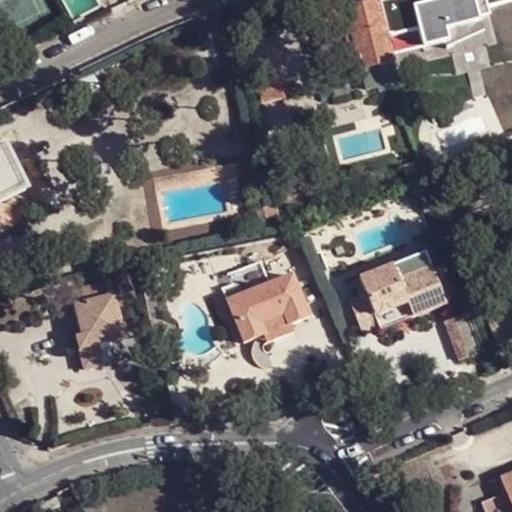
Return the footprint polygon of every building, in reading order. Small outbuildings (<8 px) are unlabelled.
[(365,90),(399,82),(387,33),(379,4),(378,0),(377,0),(344,8),(365,90)] [(394,0),(379,4),(387,33),(405,29),(397,0),(394,0)] [(443,0),(411,0),(427,52),(456,45),(452,30),(482,21),(475,0),(444,0),(443,0)] [(301,15),(281,20),(285,33),(305,28),(301,15)] [(0,201),(27,188),(6,145),(0,148),(0,201)] [(424,177),(433,173),(429,159),(419,161),(424,177)] [(440,175),(429,179),(445,222),(458,217),(440,175)] [(424,195),(402,205),(411,225),(433,216),(424,195)] [(403,261),(393,266),(399,280),(409,276),(403,261)] [(285,315),(289,326),(309,318),(292,276),(268,285),(259,263),(227,276),(232,288),(223,292),(244,343),(264,335),(260,325),(285,315)] [(399,280),(393,266),(358,280),(364,294),(349,300),(362,334),(378,327),(376,322),(404,310),(409,322),(447,307),(430,268),(409,276),(399,280)] [(125,272),(114,275),(117,286),(127,284),(125,272)] [(78,351),(99,346),(128,339),(126,332),(122,331),(110,282),(70,291),(73,306),(72,307),(80,337),(75,339),(78,351)] [(511,304),(485,317),(499,348),(511,340),(511,304)] [(380,334),(409,322),(404,310),(376,322),(378,327),(380,334)] [(293,334),(289,326),(285,315),(260,325),(264,335),(268,342),(293,334)] [(480,357),(468,319),(447,325),(459,363),(480,357)] [(103,366),(99,346),(78,351),(82,370),(103,366)] [(511,511),(511,475),(500,480),(505,492),(480,502),(484,511),(511,511)]
